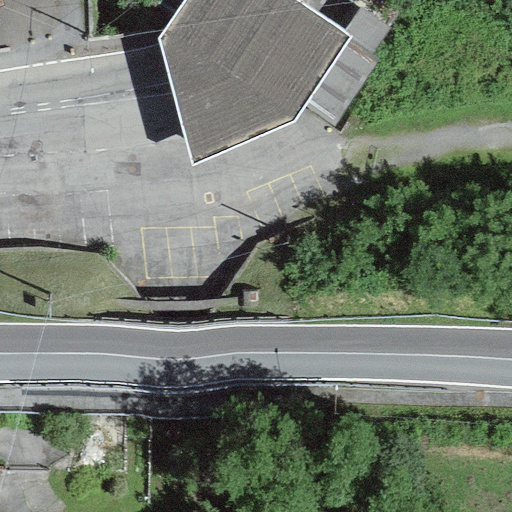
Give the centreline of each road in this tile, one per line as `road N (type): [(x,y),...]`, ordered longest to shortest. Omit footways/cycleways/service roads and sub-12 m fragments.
road 1 (primary): [(0,354),(340,353),(511,362)]
road 2 (secondary): [(264,0),(228,53),(174,92),(0,124)]
road 3 (track): [(511,129),(320,143)]
